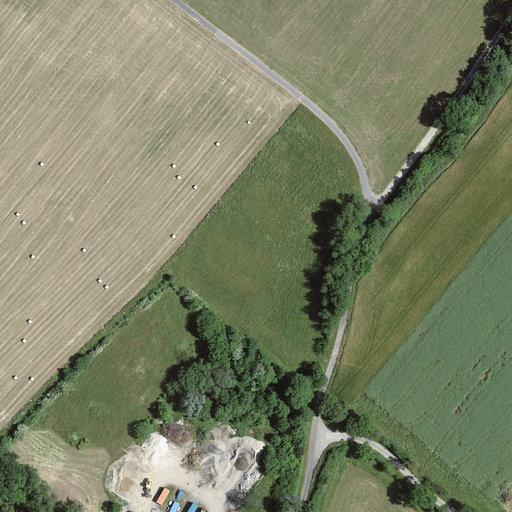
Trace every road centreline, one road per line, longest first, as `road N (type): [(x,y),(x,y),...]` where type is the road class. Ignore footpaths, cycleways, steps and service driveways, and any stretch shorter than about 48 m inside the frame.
road 1 (unclassified): [(180,0),(335,124),(367,180),(374,210),(316,436)]
road 2 (track): [(511,17),(374,210)]
road 3 (unclassified): [(316,436),(380,446),(456,511)]
